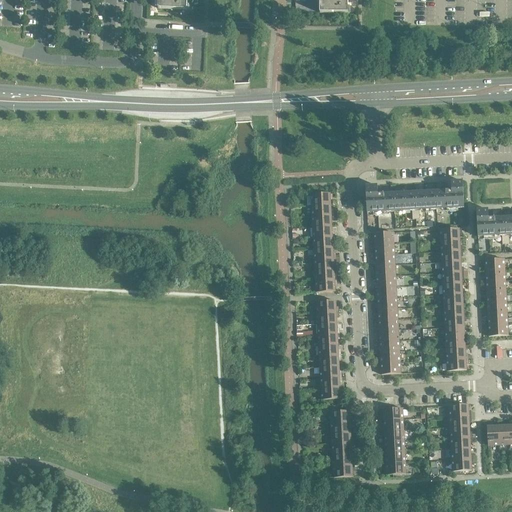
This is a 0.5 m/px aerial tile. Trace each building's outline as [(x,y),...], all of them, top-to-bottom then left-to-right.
[(187,11),(187,0),(161,0),(162,8),(158,8),(158,9),(187,11)] [(348,8),(348,0),(319,0),(320,14),(346,14),(346,8),(348,8)] [(464,209),(463,182),(451,182),(451,191),(404,194),(378,195),(377,186),(366,187),(367,214),(412,211),(412,220),(420,220),(419,211),(464,209)] [(331,206),(330,199),(333,199),(333,194),(311,195),(312,207),(331,206)] [(331,213),(331,206),(312,207),(312,217),(334,216),(334,213),(331,213)] [(511,217),(489,219),(488,210),(476,211),(478,238),(502,236),(502,245),(509,245),(509,236),(511,235),(511,217)] [(332,227),(331,220),(334,220),(334,216),(312,217),(313,228),(332,227)] [(332,234),(332,227),(313,228),(313,239),(335,238),(335,234),(332,234)] [(460,241),(459,234),(462,234),(462,230),(440,231),(441,242),(460,241)] [(394,245),(393,233),(372,234),(372,239),(374,238),(375,246),(394,245)] [(333,249),(333,242),(335,242),(335,238),(313,239),(314,250),(333,249)] [(460,248),(460,241),(441,242),(441,253),(463,252),(463,248),(460,248)] [(394,255),(394,245),(375,246),(375,253),(373,253),(373,256),(394,255)] [(333,256),(333,249),(314,250),(314,261),(336,259),(336,256),(333,256)] [(461,263),(460,256),(463,256),(463,252),(441,253),(442,264),(461,263)] [(395,266),(394,255),(373,256),(373,260),(375,260),(376,267),(395,266)] [(334,270),(334,263),(336,263),(336,259),(314,261),(315,271),(334,270)] [(505,271),(504,260),(483,261),(483,265),(485,265),(486,272),(505,271)] [(461,270),(461,263),(442,264),(442,275),(464,273),(464,270),(461,270)] [(396,277),(395,266),(376,267),(376,274),(374,274),(374,278),(396,277)] [(334,277),(334,270),(315,271),(315,282),(337,281),(337,277),(334,277)] [(505,282),(505,271),(486,272),(486,279),(484,279),(484,283),(505,282)] [(462,284),(462,277),(464,277),(464,273),(442,275),(443,285),(462,284)] [(396,288),(396,277),(374,278),(374,282),(377,282),(377,289),(396,288)] [(335,292),(335,285),(337,285),(337,281),(315,282),(316,293),(335,292)] [(506,293),(505,282),(484,283),(484,287),(486,287),(487,294),(506,293)] [(462,291),(462,284),(443,285),(443,296),(465,295),(465,291),(462,291)] [(397,299),(396,288),(377,289),(377,296),(375,296),(375,300),(397,299)] [(506,304),(506,293),(487,294),(487,301),(485,301),(485,305),(506,304)] [(463,306),(463,299),(465,299),(465,295),(443,296),(444,307),(463,306)] [(397,309),(397,299),(375,300),(375,303),(378,303),(378,310),(397,309)] [(336,309),(336,302),(316,303),(317,314),(339,313),(339,309),(336,309)] [(507,314),(506,304),(485,305),(485,308),(488,308),(488,315),(507,314)] [(463,313),(463,306),(444,307),(444,318),(466,317),(466,313),(463,313)] [(398,320),(397,309),(378,310),(378,317),(376,318),(376,321),(398,320)] [(337,324),(336,317),(339,317),(339,313),(317,314),(318,325),(337,324)] [(508,325),(507,314),(488,315),(488,322),(486,323),(486,326),(508,325)] [(464,328),(464,320),(466,320),(466,317),(444,318),(445,329),(464,328)] [(398,331),(398,320),(376,321),(376,325),(379,325),(379,332),(398,331)] [(337,331),(337,324),(318,325),(318,336),(340,335),(340,331),(337,331)] [(508,336),(508,325),(486,326),(486,330),(489,330),(489,337),(508,336)] [(465,335),(464,328),(445,329),(446,339),(467,338),(467,334),(465,335)] [(399,342),(398,331),(379,332),(380,339),(377,339),(377,343),(399,342)] [(338,346),(338,339),(340,338),(340,335),(318,336),(319,347),(338,346)] [(465,349),(465,342),(467,342),(467,338),(446,339),(446,350),(465,349)] [(399,353),(399,342),(377,343),(377,347),(380,347),(380,354),(399,353)] [(338,353),(338,346),(319,347),(319,357),(341,356),(341,352),(338,353)] [(466,356),(465,349),(446,350),(447,361),(468,360),(468,356),(466,356)] [(400,363),(399,353),(380,354),(381,361),(378,361),(378,364),(400,363)] [(339,367),(339,360),(341,360),(341,356),(319,357),(320,368),(339,367)] [(466,371),(466,364),(469,364),(468,360),(447,361),(447,372),(466,371)] [(401,375),(400,363),(378,364),(379,368),(381,368),(381,376),(401,375)] [(339,374),(339,367),(320,368),(320,379),(342,378),(342,374),(339,374)] [(340,389),(340,382),(342,382),(342,378),(320,379),(321,390),(340,389)] [(341,396),(340,389),(321,390),(322,401),(343,400),(343,396),(341,396)] [(469,413),(468,406),(449,407),(450,418),(471,417),(471,413),(469,413)] [(403,420),(402,409),(383,410),(384,418),(381,418),(381,422),(403,420)] [(350,419),(349,412),(330,413),(331,424),(352,423),(352,419),(350,419)] [(469,428),(469,421),(471,421),(471,417),(450,418),(450,429),(469,428)] [(404,431),(403,420),(381,422),(382,425),(384,425),(384,432),(404,431)] [(350,434),(350,427),(353,427),(352,423),(331,424),(331,435),(350,434)] [(499,446),(498,424),(494,425),(495,427),(487,427),(488,447),(499,446)] [(510,445),(509,426),(502,427),(502,424),(498,424),(499,446),(510,445)] [(470,435),(469,428),(450,429),(451,440),(472,438),(472,435),(470,435)] [(404,442),(404,431),(384,432),(385,439),(382,439),(382,443),(404,442)] [(351,441),(350,434),(331,435),(332,446),(354,445),(353,441),(351,441)] [(470,449),(470,442),(473,442),(472,438),(451,440),(451,450),(470,449)] [(405,453),(404,442),(382,443),(383,447),(385,447),(386,454),(405,453)] [(352,456),(351,448),(354,448),(354,445),(332,446),(333,457),(352,456)] [(471,456),(470,449),(451,450),(452,461),(473,460),(473,456),(471,456)] [(405,464),(405,453),(386,454),(386,461),(383,461),(384,465),(405,464)] [(352,463),(352,456),(333,457),(333,467),(355,466),(354,463),(352,463)] [(472,471),(471,464),(474,464),(473,460),(452,461),(452,472),(472,471)] [(406,475),(405,464),(384,465),(384,468),(386,468),(387,476),(406,475)] [(353,478),(352,470),(355,470),(355,466),(333,467),(334,479),(353,478)]
